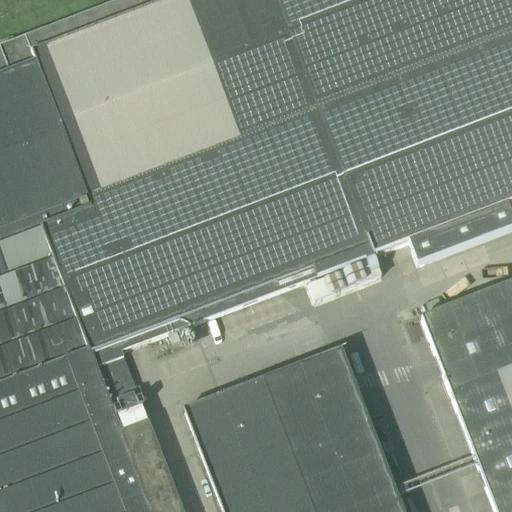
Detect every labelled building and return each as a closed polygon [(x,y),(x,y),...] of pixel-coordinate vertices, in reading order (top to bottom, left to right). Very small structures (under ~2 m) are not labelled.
[(511,0),(132,0),(24,41),(90,214),(40,233),(119,439),(148,428),(120,358),(167,340),(172,351),(180,348),(181,350),(196,345),(191,331),(407,249),(505,212),(511,209),(511,0)] [(179,511),(148,428),(119,439),(40,233),(90,214),(24,41),(0,50),(0,56),(8,78),(0,80),(0,511),(179,511)] [(416,272),(511,235),(511,229),(505,212),(407,249),(416,272)] [(307,291),(313,307),(380,282),(374,266),(307,291)] [(511,511),(511,288),(420,324),(492,511),(511,511)] [(220,511),(398,511),(340,357),(184,417),(220,511)]
